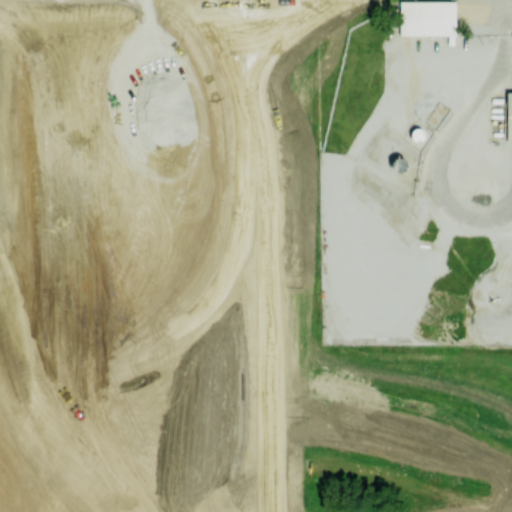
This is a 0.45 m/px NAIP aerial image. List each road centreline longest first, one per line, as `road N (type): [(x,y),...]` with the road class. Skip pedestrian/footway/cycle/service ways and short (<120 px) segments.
road 1 (trunk): [(206,32),(232,111),(231,266),(204,334),(163,365),(98,377),(49,370),(0,339)]
road 2 (trunk): [(270,511),(259,115),(265,78),(295,33)]
road 3 (secondary): [(295,33),(317,0),(191,16),(227,44),(250,48),(295,33)]
